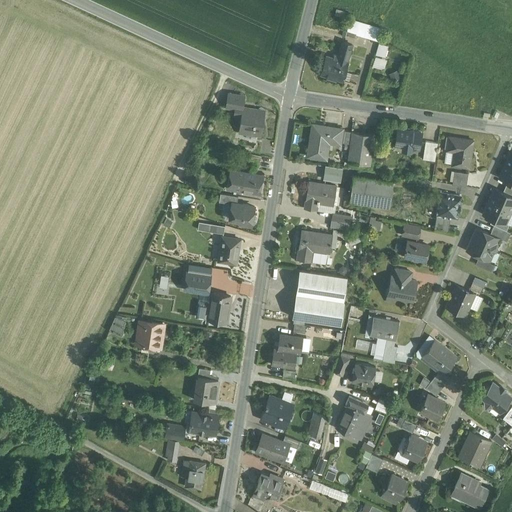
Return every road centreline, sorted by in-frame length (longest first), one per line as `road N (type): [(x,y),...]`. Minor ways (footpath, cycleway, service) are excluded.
road 1 (tertiary): [(226,511),(289,95)]
road 2 (track): [(58,426),(227,69)]
road 3 (residential): [(481,357),(429,314),(509,130)]
road 4 (residential): [(210,511),(0,391)]
road 5 (tertiary): [(75,0),(289,95)]
road 6 (tertiary): [(289,95),(509,130)]
road 7 (residential): [(410,511),(481,357)]
